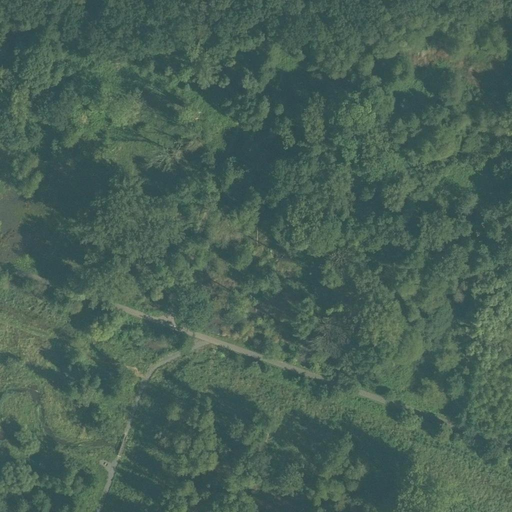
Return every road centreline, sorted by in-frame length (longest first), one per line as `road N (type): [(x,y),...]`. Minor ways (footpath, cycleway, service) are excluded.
road 1 (track): [(511,448),(163,324)]
road 2 (track): [(279,0),(196,255),(163,324)]
road 3 (track): [(99,511),(152,370),(207,340)]
road 4 (track): [(163,324),(0,266)]
